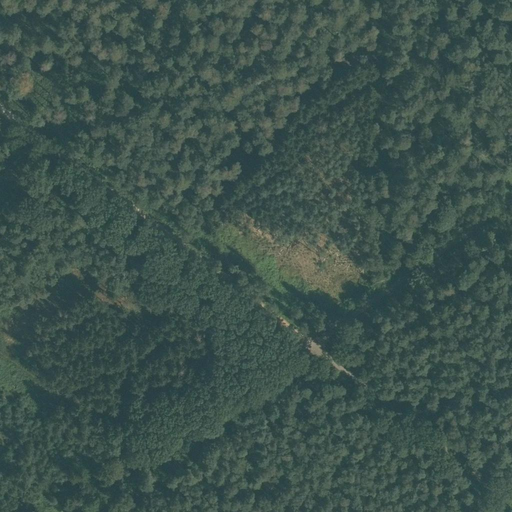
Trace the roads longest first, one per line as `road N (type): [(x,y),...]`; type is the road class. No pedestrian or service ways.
road 1 (track): [(511,497),(0,110)]
road 2 (unclassified): [(71,511),(311,346)]
road 3 (residential): [(511,203),(311,346)]
